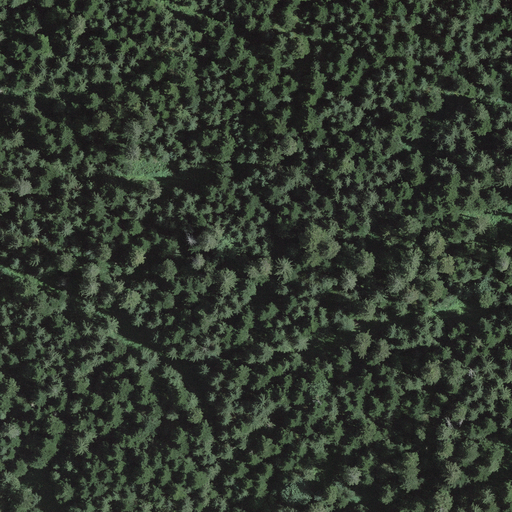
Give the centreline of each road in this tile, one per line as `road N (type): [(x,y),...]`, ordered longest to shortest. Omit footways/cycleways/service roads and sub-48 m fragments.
road 1 (track): [(405,152),(339,70),(236,0)]
road 2 (track): [(511,453),(335,511)]
